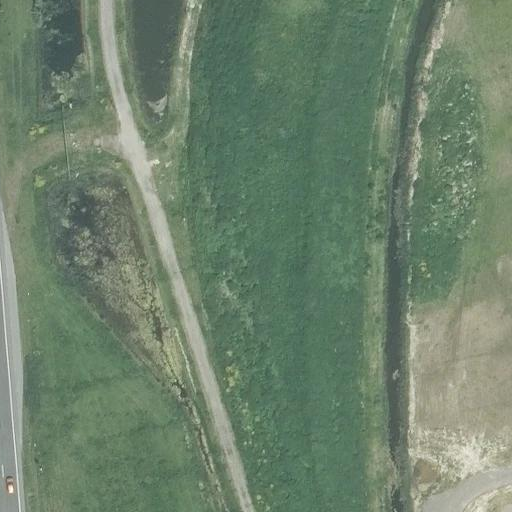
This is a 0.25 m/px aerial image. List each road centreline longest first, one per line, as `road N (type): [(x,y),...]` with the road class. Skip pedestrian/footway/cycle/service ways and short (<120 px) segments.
road 1 (track): [(403,0),(374,182),(374,511)]
road 2 (track): [(136,152),(96,139),(0,149)]
